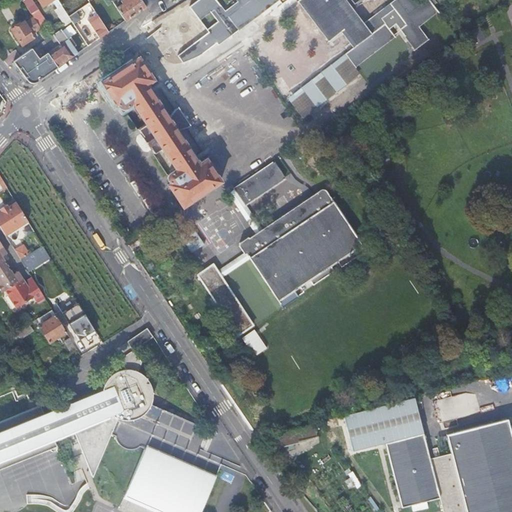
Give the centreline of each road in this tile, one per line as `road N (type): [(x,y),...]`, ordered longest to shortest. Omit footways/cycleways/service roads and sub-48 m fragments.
road 1 (residential): [(158,313),(22,108)]
road 2 (residential): [(291,511),(158,313)]
